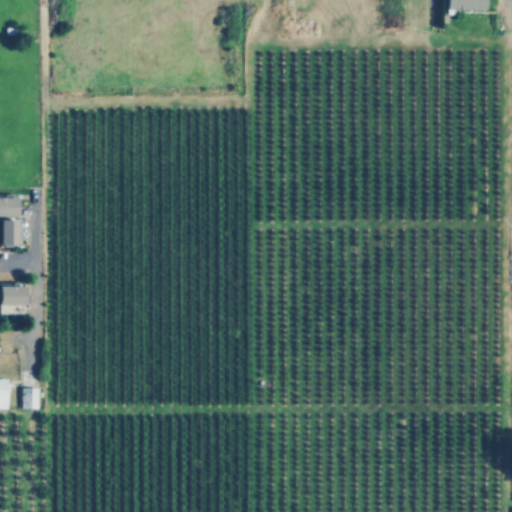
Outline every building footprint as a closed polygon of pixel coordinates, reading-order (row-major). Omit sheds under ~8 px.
[(443,0),(443,9),(483,9),(483,0),(443,0)] [(0,214),(9,214),(9,194),(0,194),(0,214)] [(0,243),(10,243),(10,218),(0,218),(0,243)] [(0,282),(0,304),(16,304),(16,282),(0,282)] [(18,408),(35,407),(35,386),(18,387),(18,408)]
